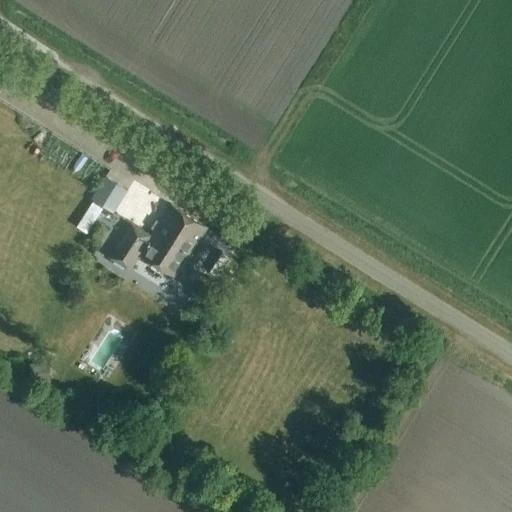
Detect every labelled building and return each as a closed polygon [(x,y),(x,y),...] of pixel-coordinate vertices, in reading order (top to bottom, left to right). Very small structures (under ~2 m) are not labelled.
[(115,215),(129,192),(106,177),(92,199),(94,201),(115,215)] [(87,235),(105,209),(94,202),(77,227),(87,235)] [(177,278),(208,228),(171,205),(151,236),(132,224),(110,259),(130,271),(141,255),(177,278)] [(224,245),(211,266),(220,272),(234,252),(224,245)] [(72,327),(65,348),(85,355),(92,334),(72,327)] [(31,383),(51,382),(50,366),(30,366),(31,383)]
